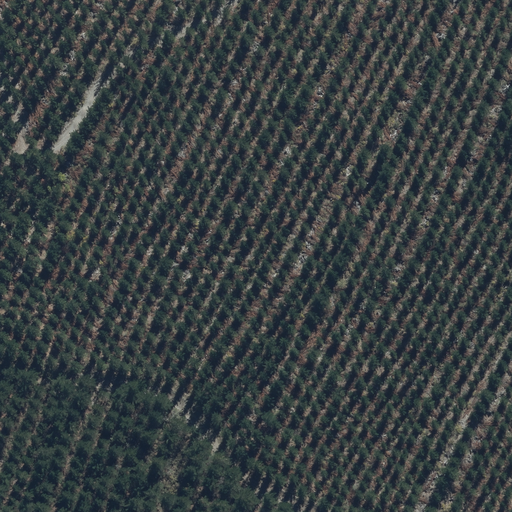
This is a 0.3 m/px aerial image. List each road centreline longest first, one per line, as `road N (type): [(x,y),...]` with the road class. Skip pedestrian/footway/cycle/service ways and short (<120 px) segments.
road 1 (track): [(237,0),(127,57),(57,148),(27,149),(0,61)]
road 2 (track): [(314,511),(260,487),(152,388),(0,369)]
